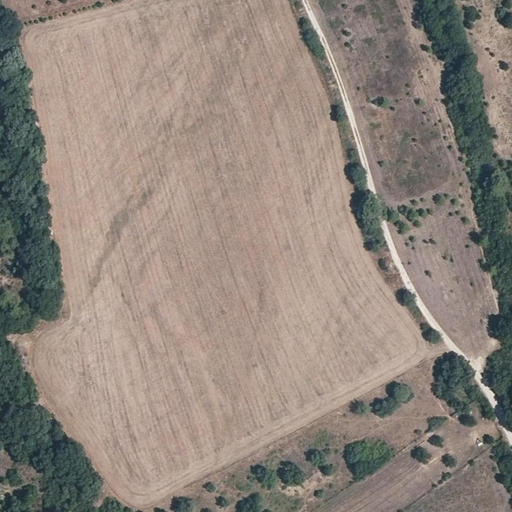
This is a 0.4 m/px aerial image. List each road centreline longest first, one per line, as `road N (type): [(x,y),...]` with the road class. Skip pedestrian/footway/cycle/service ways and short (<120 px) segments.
road 1 (track): [(511,437),(417,304),(307,0)]
road 2 (track): [(108,511),(0,374)]
